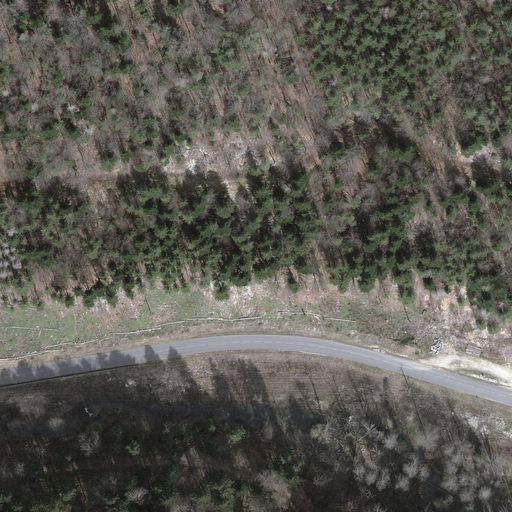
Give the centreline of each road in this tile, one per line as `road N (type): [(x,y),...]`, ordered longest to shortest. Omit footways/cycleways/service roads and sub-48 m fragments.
road 1 (track): [(511,176),(466,167),(391,125),(366,120),(305,163),(274,172),(0,183)]
road 2 (secondary): [(511,398),(332,350),(269,343),(0,380)]
road 3 (track): [(0,479),(209,457),(305,503)]
